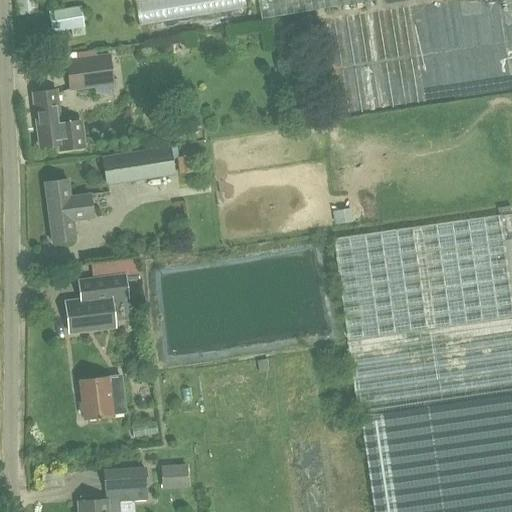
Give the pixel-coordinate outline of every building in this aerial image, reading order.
[(38,12),(35,0),(15,0),(18,15),(38,12)] [(247,6),(245,0),(136,0),(139,22),(247,6)] [(260,0),(263,18),(323,8),(369,0),(260,0)] [(79,6),(47,11),(51,32),(83,27),(79,6)] [(113,86),(110,59),(69,64),(72,91),(113,86)] [(60,151),(83,148),(80,119),(59,122),(55,90),(32,93),(39,147),(59,145),(60,151)] [(100,155),(104,185),(174,174),(169,145),(100,155)] [(176,157),(178,172),(191,171),(188,155),(176,157)] [(88,195),(70,197),(67,179),(43,182),(51,241),(75,238),(72,219),(91,217),(88,195)] [(511,511),(511,213),(334,238),(348,342),(358,416),(361,416),(374,511),(511,511)] [(138,275),(136,259),(123,260),(125,277),(138,275)] [(67,302),(69,332),(113,327),(110,299),(125,297),(123,277),(77,282),(80,300),(67,302)] [(124,413),(119,375),(107,376),(79,380),(84,418),(124,413)] [(77,501),(77,511),(119,511),(119,501),(145,500),(144,467),(129,467),(101,469),(103,489),(104,489),(104,499),(95,499),(95,496),(80,497),(80,500),(77,501)] [(187,469),(161,469),(161,491),(187,490),(187,469)]
